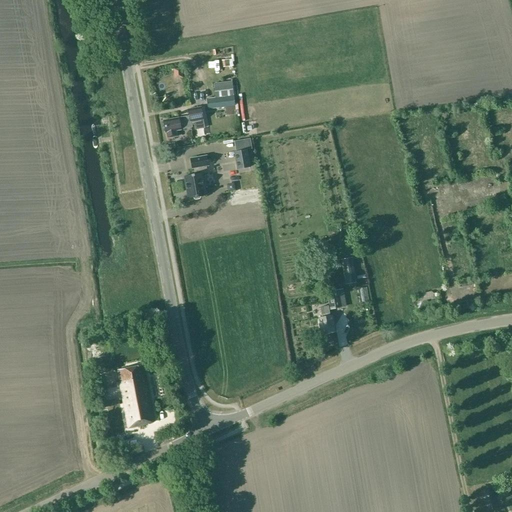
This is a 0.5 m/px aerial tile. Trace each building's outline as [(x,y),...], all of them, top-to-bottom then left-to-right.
[(214,81),(214,87),(215,98),(207,99),(208,110),(225,108),(226,111),(235,110),(232,85),(224,86),(223,80),(214,81)] [(176,131),(181,130),(181,129),(192,127),(191,124),(203,122),(203,119),(201,107),(188,109),(189,116),(179,118),(179,117),(163,120),(165,132),(166,132),(167,138),(177,136),(176,131)] [(246,150),(244,140),(234,141),(236,152),(234,152),(237,169),(254,166),(253,160),(249,160),(247,150),(246,150)] [(195,174),(184,176),(188,199),(206,196),(202,174),(207,173),(206,166),(208,166),(206,156),(190,159),(192,169),(194,168),(195,174)] [(260,208),(258,192),(232,197),(235,213),(260,208)] [(351,259),(342,260),(346,283),(355,282),(351,259)] [(368,286),(359,287),(361,301),(370,300),(368,286)] [(342,290),(327,293),(330,309),(344,306),(342,290)] [(328,305),(320,307),(321,314),(322,314),(323,317),(318,318),(321,333),(335,330),(333,315),(330,316),(328,305)] [(144,365),(118,369),(128,428),(147,424),(147,423),(154,422),(144,365)] [(501,495),(495,497),(492,488),(481,491),(486,510),(503,505),(501,495)]
